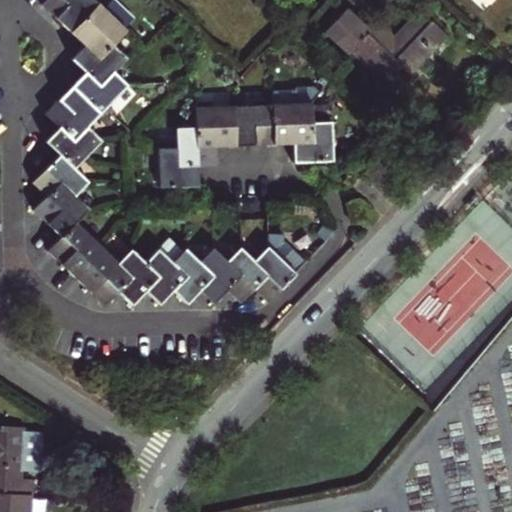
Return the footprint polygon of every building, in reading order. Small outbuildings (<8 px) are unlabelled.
[(41,0),(41,1),(70,30),(98,0),(97,0),(41,0)] [(98,57),(112,42),(126,28),(98,0),(70,30),(83,43),(98,57)] [(346,5),(322,32),(348,55),(351,51),(385,83),(401,65),(411,74),(447,34),(418,7),(394,33),(373,13),(363,22),(346,5)] [(113,70),(127,56),(112,42),(98,57),(83,43),(69,57),(84,71),(98,85),(113,70)] [(126,83),(113,70),(98,85),(84,71),(72,83),(100,110),(126,83)] [(59,125),(73,139),(86,126),(100,110),(72,83),(45,111),(59,125)] [(291,142),(311,141),(310,120),(310,100),(317,91),(311,86),(295,87),(293,88),(270,89),(271,102),(273,142),(291,142)] [(234,143),(273,142),(271,102),(232,103),(234,143)] [(216,144),(234,143),(232,103),(193,105),(194,125),(195,145),(216,144)] [(292,161),(333,159),(330,119),(310,120),(311,141),(291,142),(292,161)] [(45,139),(59,153),(73,166),(99,138),(86,126),(73,139),(59,125),(45,139)] [(175,126),(175,146),(176,165),(198,164),(217,163),(216,144),(195,145),(194,125),(175,126)] [(199,184),(198,164),(176,165),(175,146),(156,146),(158,186),(199,184)] [(31,182),(45,194),(59,179),(74,194),(87,180),(73,166),(59,153),(31,182)] [(375,158),(361,173),(374,185),(389,171),(375,158)] [(61,235),(74,222),(88,207),(74,194),(59,179),(45,194),(31,207),(61,235)] [(74,277),(102,249),(74,222),(61,235),(46,250),(74,277)] [(284,239),(283,234),(267,235),(268,244),(254,259),(267,272),(253,287),(267,300),(306,260),(284,239)] [(253,287),(267,272),(254,259),(238,244),(225,258),(240,273),(226,287),(240,301),(253,287)] [(226,287),(240,273),(225,258),(211,245),(197,259),(213,274),(199,288),(213,301),(226,287)] [(186,302),(199,288),(213,274),(197,259),(184,246),(170,260),(184,273),(170,287),(186,302)] [(132,303),(145,290),(159,276),(143,261),(129,247),(115,261),(130,276),(117,289),(132,303)] [(143,261),(159,276),(145,290),(157,301),(170,287),(184,273),(170,260),(156,247),(143,261)] [(103,304),(117,289),(130,276),(115,261),(102,249),(74,277),(103,304)] [(0,492),(32,493),(33,478),(22,477),(22,471),(44,471),(45,432),(24,431),(24,425),(0,423),(0,492)] [(0,511),(30,511),(32,493),(0,492),(0,511)]
